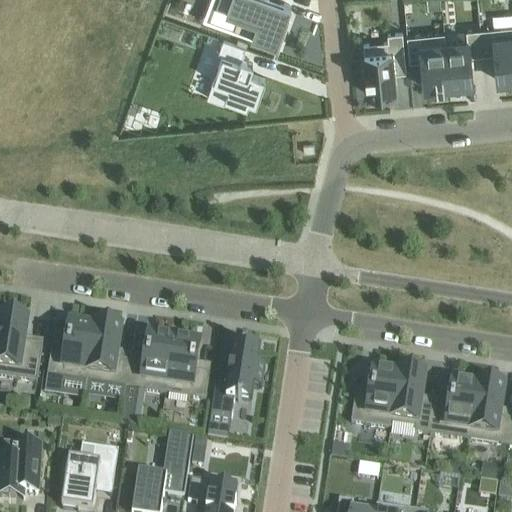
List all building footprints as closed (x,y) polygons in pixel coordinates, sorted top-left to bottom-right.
[(216,0),(215,5),(238,13),(233,29),(276,45),(291,5),(278,0),(216,0)] [(511,25),(480,28),(482,54),(495,53),(498,80),(503,80),(504,83),(511,82),(511,25)] [(470,56),(482,54),(480,28),(466,30),(467,39),(444,41),(448,85),(453,85),(453,88),(467,86),(466,83),(472,83),(470,56)] [(364,57),(360,57),(362,72),(366,71),(368,93),(370,93),(371,96),(384,94),(384,91),(394,90),(392,71),(406,70),(402,32),(387,33),(388,41),(363,43),(364,57)] [(448,85),(444,41),(444,32),(406,35),(408,61),(422,60),(424,87),(430,87),(431,90),(444,89),(444,86),(448,85)] [(245,47),(222,39),(217,53),(221,54),(212,80),(228,86),(224,97),(246,105),(248,100),(255,102),(264,77),(249,72),(252,62),(241,58),(245,47)] [(0,377),(37,383),(42,347),(24,344),(28,320),(1,316),(0,324),(0,377)] [(86,383),(95,326),(70,322),(65,352),(51,350),(47,377),(86,383)] [(126,389),(130,362),(117,360),(121,330),(95,326),(86,383),(126,389)] [(166,395),(174,338),(149,334),(144,365),(130,362),(126,389),(166,395)] [(200,342),(174,338),(166,395),(205,401),(209,375),(196,372),(200,342)] [(257,368),(259,351),(233,347),(229,376),(217,375),(211,416),(232,419),(235,400),(238,400),(238,403),(241,403),(242,401),(252,402),(254,387),(262,388),(265,369),(257,368)] [(391,425),(399,373),(373,369),(369,399),(355,397),(351,423),(391,430),(392,425),(391,425)] [(430,436),(434,409),(420,407),(425,377),(399,373),(391,425),(392,425),(416,429),(415,433),(430,436)] [(470,442),(478,385),(453,381),(448,411),(434,409),(430,436),(470,442)] [(509,448),(511,429),(511,420),(500,419),(504,389),(478,385),(470,442),(509,448)] [(209,430),(208,438),(228,441),(230,433),(209,430)] [(138,475),(132,511),(161,511),(164,495),(184,498),(188,472),(191,454),(194,438),(172,435),(165,479),(138,475)] [(208,440),(195,438),(193,448),(206,450),(208,440)] [(2,458),(0,468),(0,498),(16,501),(17,495),(39,498),(46,451),(22,448),(20,461),(2,458)] [(65,485),(62,508),(88,511),(93,511),(97,489),(113,491),(119,452),(117,451),(116,456),(95,452),(93,464),(69,461),(68,465),(65,464),(62,484),(65,485)] [(440,476),(438,488),(458,491),(460,480),(440,476)] [(188,502),(186,510),(188,511),(189,502),(198,503),(196,511),(234,511),(236,507),(233,506),(237,485),(213,481),(212,485),(191,482),(188,502)] [(500,488),(498,500),(510,502),(511,490),(500,488)] [(119,489),(115,511),(125,511),(129,491),(119,489)] [(339,501),(337,511),(351,511),(353,503),(339,501)]
